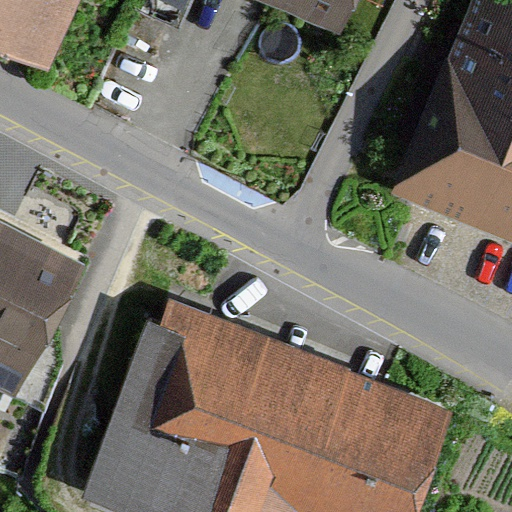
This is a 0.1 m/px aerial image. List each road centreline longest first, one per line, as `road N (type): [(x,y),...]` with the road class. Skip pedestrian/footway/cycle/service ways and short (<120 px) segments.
road 1 (residential): [(291,245),(0,89)]
road 2 (residential): [(415,0),(291,245)]
road 3 (residential): [(511,358),(291,245)]
